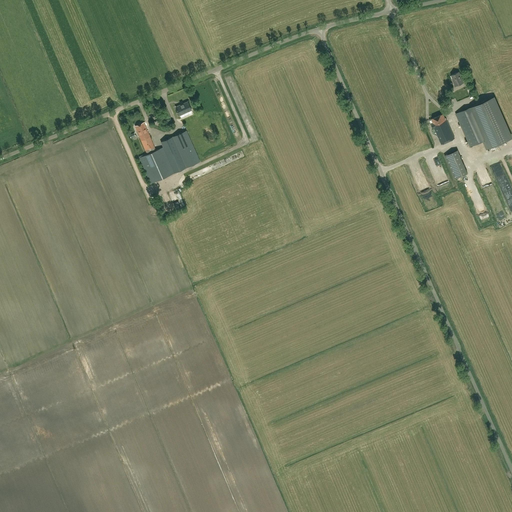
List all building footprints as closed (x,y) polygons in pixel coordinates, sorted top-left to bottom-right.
[(464,82),(459,72),(452,75),(454,80),(454,81),(456,85),(464,82)] [(511,135),(495,96),(481,102),(456,113),(470,146),(483,141),(486,149),(511,137),(511,135)] [(187,101),(175,107),(179,115),(191,110),(187,101)] [(443,113),(431,118),(433,123),(432,124),(434,129),(435,128),(441,143),(455,137),(446,118),(445,118),(443,113)] [(163,147),(156,150),(143,122),(134,126),(147,154),(139,157),(150,183),(200,161),(186,130),(161,142),(163,147)] [(467,170),(459,147),(446,151),(454,175),(467,170)] [(491,161),(494,171),(502,169),(499,159),(491,161)] [(478,209),(482,219),(490,216),(486,206),(478,209)]
